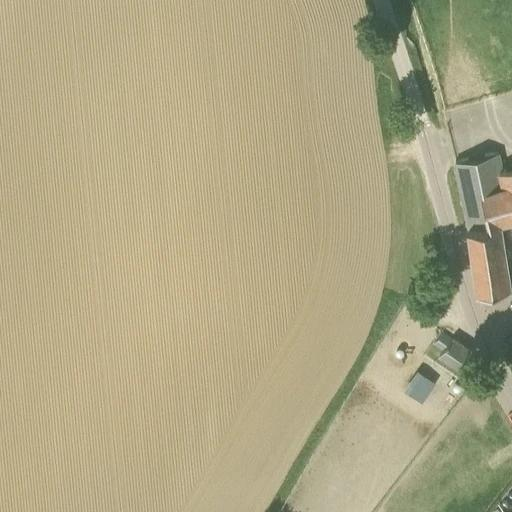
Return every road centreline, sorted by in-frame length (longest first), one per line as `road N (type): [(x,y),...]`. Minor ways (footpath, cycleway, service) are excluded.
road 1 (residential): [(511,392),(476,319),(421,122)]
road 2 (unclassified): [(421,122),(381,0)]
